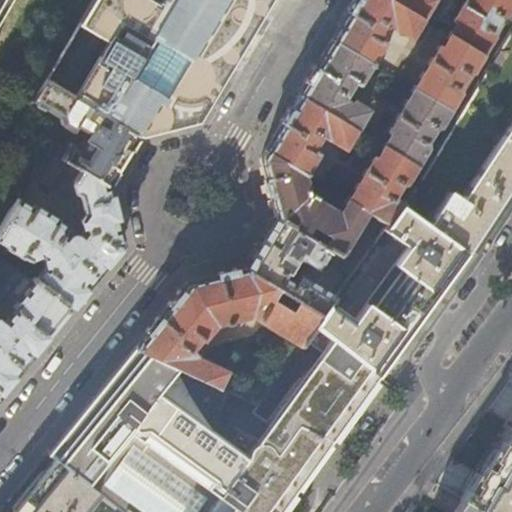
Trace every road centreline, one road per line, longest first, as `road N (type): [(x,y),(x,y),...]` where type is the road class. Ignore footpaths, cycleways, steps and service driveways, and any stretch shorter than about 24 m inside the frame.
road 1 (residential): [(0,452),(168,240)]
road 2 (residential): [(367,511),(511,313)]
road 3 (residential): [(311,0),(214,160)]
road 4 (residential): [(214,160),(185,152),(149,176),(143,205),(168,240)]
road 5 (residential): [(168,240),(206,242),(233,216),(231,178),(214,160)]
